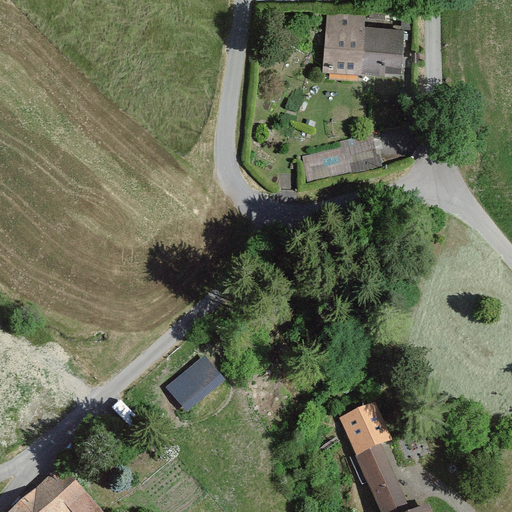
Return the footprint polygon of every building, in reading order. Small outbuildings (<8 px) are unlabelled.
[(363,17),(326,16),(323,78),(398,80),(400,33),(363,31),(363,17)] [(377,172),(371,140),(300,155),(307,187),(377,172)] [(28,361),(14,346),(0,359),(0,440),(2,443),(29,417),(40,428),(57,412),(39,393),(63,372),(41,348),(28,361)] [(168,383),(186,403),(222,371),(204,350),(168,383)] [(394,441),(366,412),(340,424),(356,458),(352,460),(376,511),(407,511),(377,449),(394,441)] [(99,511),(65,470),(13,511),(99,511)]
